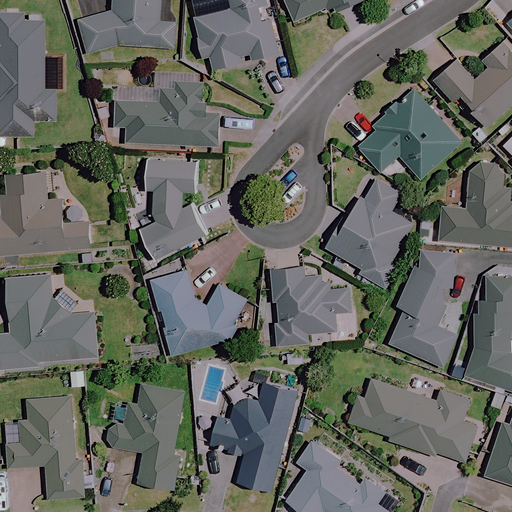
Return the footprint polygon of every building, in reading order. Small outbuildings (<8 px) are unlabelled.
[(163,22),(160,0),(111,0),(113,12),(77,18),(83,52),(122,46),(128,45),(173,49),(175,23),(163,22)] [(210,70),(240,63),(238,56),(248,53),(250,61),(274,56),(262,0),(186,0),(199,58),(207,56),(210,70)] [(282,0),(291,23),(341,3),(343,8),(362,1),(362,0),(282,0)] [(23,12),(0,11),(0,136),(33,137),(33,121),(53,121),(54,89),(42,88),(43,20),(23,20),(23,12)] [(511,51),(502,40),(482,59),(488,66),(472,80),(452,59),(430,78),(453,104),(459,98),(485,127),(511,103),(511,51)] [(207,102),(200,102),(201,82),(159,81),(158,98),(115,97),(114,127),(124,127),(124,144),(218,147),(219,113),(207,113),(207,102)] [(419,181),(461,142),(415,93),(410,88),(371,125),(376,130),(356,149),(379,174),(397,157),(419,181)] [(511,134),(501,146),(511,156),(511,162),(511,163),(511,164),(511,134)] [(471,202),(448,200),(445,240),(511,245),(511,182),(509,182),(510,171),(500,159),(485,158),(474,168),(471,202)] [(196,162),(142,160),(141,160),(144,213),(132,216),(152,263),(202,235),(191,206),(184,206),(184,194),(194,194),(196,162)] [(62,224),(60,192),(45,193),(44,170),(0,173),(0,206),(1,218),(0,218),(0,256),(88,249),(86,222),(62,224)] [(400,195),(363,175),(339,220),(335,218),(320,246),(359,266),(355,274),(385,290),(398,266),(391,262),(412,221),(392,211),(400,195)] [(454,254),(421,250),(396,306),(403,310),(388,343),(441,368),(456,336),(439,327),(444,287),(449,288),(454,254)] [(185,263),(140,278),(168,361),(233,339),(234,322),(248,301),(218,283),(207,301),(197,300),(185,263)] [(275,347),(285,347),(285,363),(302,363),(302,346),(310,346),(310,335),(334,334),(334,345),(354,345),(354,293),(347,293),(346,285),(331,285),(331,281),(319,281),(318,269),(270,269),(270,301),(274,301),(274,347),(275,347)] [(511,354),(503,351),(511,320),(511,280),(488,274),(459,375),(511,390),(511,354)] [(49,293),(48,275),(3,278),(6,325),(0,325),(0,369),(40,367),(39,362),(96,358),(93,313),(71,314),(70,306),(60,307),(49,293)] [(433,400),(371,379),(364,399),(356,396),(347,422),(389,436),(388,440),(432,455),(433,452),(463,462),(475,426),(461,421),(468,398),(437,388),(433,400)] [(205,444),(243,455),(236,480),(269,490),(297,393),(264,384),(255,381),(248,405),(232,400),(227,418),(214,414),(205,444)] [(181,457),(171,454),(184,391),(154,385),(140,382),(135,402),(123,400),(118,423),(109,421),(104,443),(141,451),(134,482),(164,488),(174,490),(181,457)] [(71,449),(69,398),(21,399),(22,442),(4,443),(5,467),(43,466),(44,499),(83,497),(81,449),(71,449)] [(511,419),(507,418),(489,472),(511,480),(511,419)] [(337,460),(309,442),(296,462),(306,469),(285,502),(300,511),(320,511),(322,510),(324,511),(387,511),(388,511),(375,503),(382,491),(363,478),(359,484),(332,467),(337,460)]
